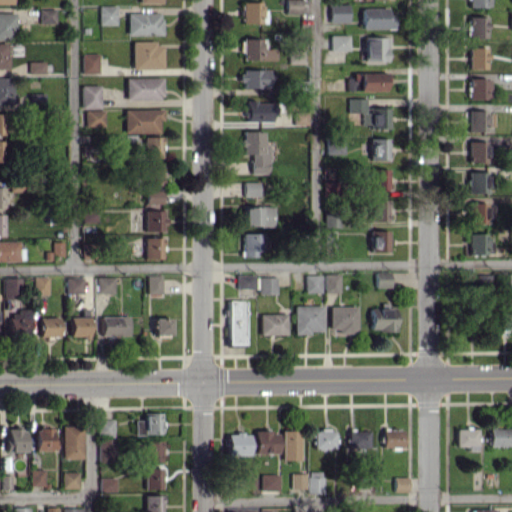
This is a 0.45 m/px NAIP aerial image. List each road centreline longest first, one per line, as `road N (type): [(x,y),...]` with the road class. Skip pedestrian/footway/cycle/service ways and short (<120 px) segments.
road 1 (tertiary): [(0,384),(511,377)]
road 2 (residential): [(203,0),(201,511)]
road 3 (residential): [(427,0),(426,511)]
